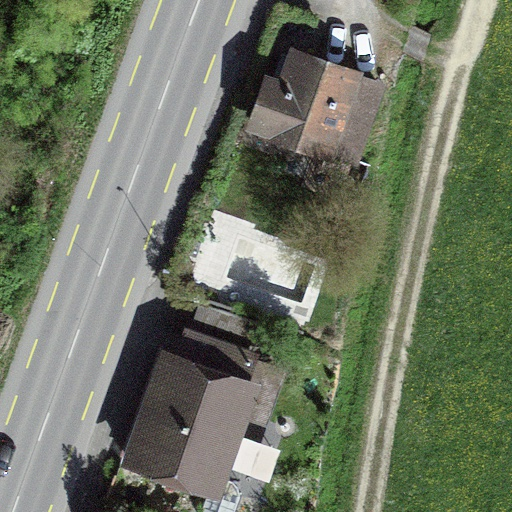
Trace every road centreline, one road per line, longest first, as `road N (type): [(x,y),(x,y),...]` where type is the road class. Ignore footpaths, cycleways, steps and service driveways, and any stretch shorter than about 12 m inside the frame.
road 1 (primary): [(29,511),(215,0)]
road 2 (track): [(486,0),(404,302),(366,511)]
road 3 (track): [(331,0),(465,55)]
